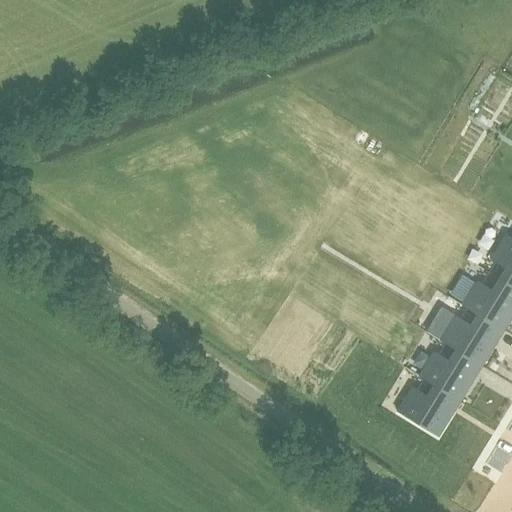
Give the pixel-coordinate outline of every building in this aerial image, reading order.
[(505,267),(499,278),(511,286),(511,237),(505,233),(490,258),(505,267)] [(437,247),(439,265),(457,263),(455,245),(437,247)] [(462,304),(476,313),(503,329),(511,314),(511,286),(499,278),(491,291),(476,281),(462,304)] [(438,342),(453,351),(480,367),(503,329),(476,313),(469,324),(455,316),(438,342)] [(417,377),(431,386),(459,403),(480,367),(453,351),(448,359),(433,352),(417,377)] [(411,385),(396,411),(437,436),(459,403),(431,386),(426,394),(411,385)]
